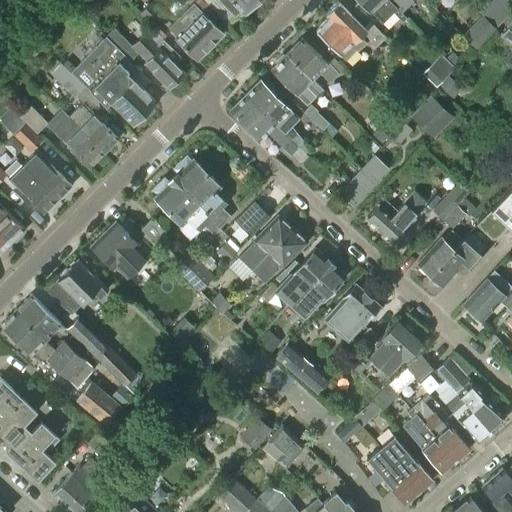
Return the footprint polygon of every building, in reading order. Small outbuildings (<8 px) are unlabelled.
[(201,13),(211,22),(216,18),(197,0),(193,4),(202,13),(201,13)] [(243,14),(256,0),(219,0),(235,16),(240,11),(243,14)] [(401,13),(388,0),(357,0),(382,24),(393,12),(403,22),(407,18),(405,16),(401,13)] [(388,0),(401,13),(412,1),(411,0),(388,0)] [(495,29),(511,11),(511,0),(490,0),(479,12),(482,16),(495,29)] [(330,17),(316,31),(345,61),(356,50),(357,51),(366,43),(373,50),(385,38),(370,22),(364,28),(338,2),(326,13),(330,17)] [(153,29),(165,17),(151,3),(139,15),(153,29)] [(177,38),(175,39),(197,60),(223,34),(211,22),(201,13),(202,13),(193,4),(192,3),(168,28),(177,38)] [(495,29),(482,16),(474,25),(487,37),(495,29)] [(511,20),(501,35),(511,43),(511,49),(503,62),(511,68),(511,20)] [(150,29),(132,47),(147,62),(144,64),(168,89),(184,73),(176,64),(181,59),(162,39),(165,36),(156,27),(152,30),(150,29)] [(125,56),(105,37),(71,72),(90,91),(89,92),(106,109),(111,104),(132,125),(140,116),(145,116),(151,109),(152,105),(155,102),(126,74),(128,72),(119,63),(125,56)] [(23,56),(32,48),(24,39),(15,47),(23,56)] [(326,64),(302,39),(287,54),(312,79),(319,72),(330,83),(339,74),(327,63),(326,64)] [(446,58),(454,66),(460,61),(452,52),(446,58)] [(322,89),(312,79),(287,54),(271,69),(296,95),(297,94),(307,104),(322,89)] [(440,55),(423,74),(436,86),(453,68),(440,55)] [(74,97),(84,87),(61,64),(51,74),(74,97)] [(453,99),(462,88),(448,76),(439,86),(453,99)] [(260,80),(245,95),(292,142),(297,147),(298,146),(305,153),(310,149),(303,141),(292,126),(299,119),(260,80)] [(292,142),(245,95),(229,111),(259,140),(266,132),(300,166),(308,158),(297,147),(292,142)] [(433,138),(453,118),(430,96),(410,116),(433,138)] [(30,107),(24,102),(14,113),(36,134),(47,122),(31,107),(30,107)] [(104,153),(118,139),(83,104),(69,118),(68,118),(104,153)] [(301,113),(320,131),(326,124),(314,112),(315,111),(308,105),(301,113)] [(30,152),(42,139),(36,134),(14,113),(11,110),(1,121),(15,134),(13,136),(30,152)] [(90,167),(104,153),(68,118),(69,118),(61,110),(46,124),(90,167)] [(399,144),(412,130),(404,123),(394,135),(391,137),(399,144)] [(378,128),(372,134),(382,142),(387,136),(378,128)] [(375,154),(379,149),(372,143),(368,148),(375,154)] [(58,199),(71,186),(37,151),(23,164),(29,170),(58,199)] [(353,206),(389,168),(375,155),(351,181),(346,186),(339,193),(353,206)] [(219,228),(231,217),(222,208),(226,204),(214,192),(220,187),(192,159),(173,178),(212,217),(210,219),(219,228)] [(43,214),(58,199),(29,170),(23,164),(8,178),(43,214)] [(340,181),(346,186),(351,181),(345,175),(340,181)] [(219,228),(210,219),(212,217),(173,178),(154,197),(182,225),(188,219),(199,230),(204,226),(218,240),(224,234),(219,229),(219,228)] [(443,220),(456,206),(456,205),(468,192),(458,182),(432,210),(443,220)] [(511,230),(511,188),(491,210),(476,225),(491,240),(496,240),(508,227),(511,230)] [(416,214),(426,203),(414,191),(397,210),(385,199),(379,205),(378,205),(367,218),(393,242),(395,239),(399,240),(404,235),(403,231),(417,215),(416,214)] [(476,209),(465,198),(457,206),(456,206),(443,220),(451,228),(465,214),(468,216),(476,209)] [(270,217),(254,201),(236,220),(252,236),(270,217)] [(23,232),(23,229),(24,228),(0,203),(0,232),(10,242),(15,237),(17,238),(23,232)] [(253,269),(264,257),(292,227),(279,215),(256,240),(240,257),(253,269)] [(102,257),(113,268),(116,266),(127,277),(147,257),(136,246),(137,244),(136,243),(137,240),(131,235),(129,235),(115,222),(91,247),(102,257)] [(265,283),(283,265),(291,257),(306,241),(292,227),(264,257),(253,269),(265,283)] [(462,240),(452,231),(443,240),(441,237),(417,263),(430,275),(446,257),(462,240)] [(4,248),(10,242),(0,232),(0,255),(5,251),(4,248)] [(227,261),(236,253),(235,252),(239,248),(229,239),(217,251),(227,261)] [(481,257),(462,240),(446,257),(430,275),(442,286),(463,263),(470,269),(481,257)] [(292,305),(331,262),(315,248),(291,275),(298,281),(283,297),(292,305)] [(212,275),(190,253),(176,268),(198,290),(212,275)] [(48,289),(71,313),(94,291),(100,296),(108,288),(96,275),(93,276),(78,260),(69,268),(66,268),(61,273),(61,276),(48,289)] [(321,302),(345,275),(331,262),(292,305),(300,312),(314,296),(321,302)] [(511,285),(511,287),(493,270),(463,304),(481,321),(500,300),(508,307),(511,303),(511,285)] [(367,320),(380,306),(356,284),(324,319),(348,340),(358,328),(359,328),(367,319),(367,320)] [(44,340),(61,324),(32,294),(15,311),(44,340)] [(218,308),(226,300),(219,294),(211,302),(218,308)] [(233,316),(226,310),(231,305),(226,300),(218,308),(233,322),(241,314),(238,311),(233,316)] [(106,425),(121,406),(87,378),(95,368),(64,340),(55,350),(44,340),(15,311),(1,325),(31,355),(34,355),(44,364),(48,361),(69,379),(69,380),(83,392),(76,400),(106,425)] [(77,316),(66,327),(94,357),(106,345),(77,316)] [(182,343),(194,330),(183,320),(171,333),(182,343)] [(397,321),(382,337),(384,339),(370,356),(388,372),(403,356),(406,359),(421,343),(397,321)] [(271,353),(281,341),(267,330),(258,342),(271,353)] [(315,392),(328,377),(288,342),(274,357),(315,392)] [(347,363),(358,375),(371,361),(360,350),(347,363)] [(418,379),(432,367),(421,356),(408,368),(418,379)] [(457,391),(469,380),(448,359),(437,370),(457,391)] [(158,375),(140,394),(155,408),(173,390),(158,375)] [(0,412),(18,393),(0,377),(0,376),(0,412)] [(472,381),(458,393),(492,430),(504,421),(504,415),(484,398),(486,396),(472,381)] [(121,384),(111,395),(123,406),(133,395),(122,385),(121,384)] [(381,409),(397,394),(389,385),(373,401),(381,409)] [(478,442),(492,430),(458,393),(452,386),(441,396),(459,417),(458,418),(478,442)] [(23,425),(37,411),(18,393),(0,412),(0,441),(19,421),(23,425)] [(421,399),(412,408),(424,422),(458,459),(471,448),(451,425),(448,427),(435,413),(434,414),(421,399)] [(363,425),(380,410),(372,401),(355,416),(363,425)] [(412,418),(403,425),(423,448),(422,449),(442,472),(458,459),(424,422),(412,408),(407,412),(412,418)] [(351,421),(337,433),(344,442),(363,425),(355,416),(354,417),(356,420),(352,423),(351,421)] [(254,449),(271,429),(256,417),(239,437),(254,449)] [(19,462),(50,429),(41,421),(28,436),(23,431),(6,450),(19,462)] [(285,468),(305,445),(281,425),(275,432),(262,447),(285,468)] [(50,450),(61,439),(50,429),(19,462),(38,480),(55,461),(42,449),(45,445),(50,450)] [(421,491),(433,480),(413,456),(395,435),(382,446),(421,491)] [(117,452),(107,444),(97,454),(106,463),(117,452)] [(405,504),(421,491),(382,446),(367,458),(385,480),(405,504)] [(68,509),(96,480),(79,465),(52,494),(68,509)] [(504,511),(507,511),(511,508),(511,481),(502,469),(483,486),(497,503),(494,505),(498,510),(501,508),(504,511)] [(235,511),(245,511),(255,502),(232,479),(218,494),(235,511)] [(71,511),(96,511),(112,495),(96,480),(68,509),(71,511)] [(258,497),(266,504),(271,498),(263,491),(258,497)] [(158,511),(137,492),(117,511),(158,511)] [(274,511),(297,511),(281,492),(266,504),(265,505),(274,511)] [(345,503),(336,492),(322,504),(329,511),(355,511),(347,502),(345,503)] [(460,511),(482,511),(469,496),(457,507),(460,511)] [(329,511),(322,504),(318,498),(305,509),(307,511),(329,511)] [(271,511),(257,499),(255,502),(245,511),(271,511)]
